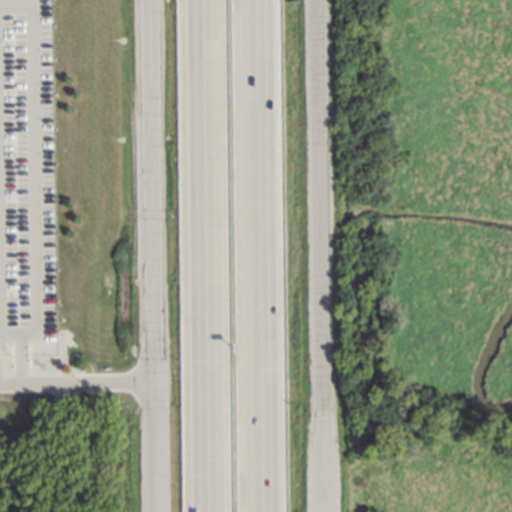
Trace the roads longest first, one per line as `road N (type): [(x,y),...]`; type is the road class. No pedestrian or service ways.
road 1 (tertiary): [(152,0),(160,511)]
road 2 (motorway): [(258,511),(253,0)]
road 3 (motorway): [(203,0),(208,511)]
road 4 (tertiary): [(324,0),(328,511)]
